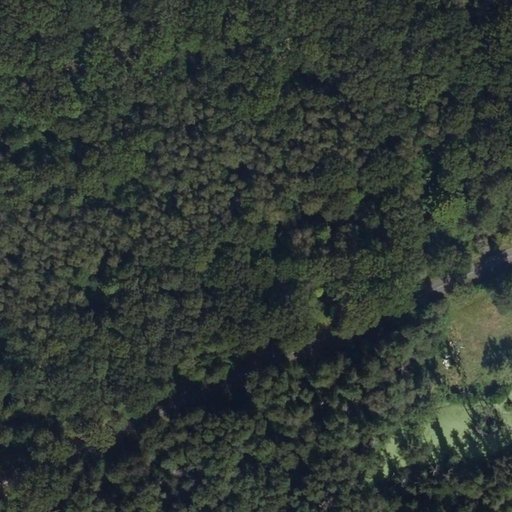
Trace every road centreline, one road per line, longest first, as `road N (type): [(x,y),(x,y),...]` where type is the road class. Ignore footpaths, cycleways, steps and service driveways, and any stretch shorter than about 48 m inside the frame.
road 1 (tertiary): [(511,254),(187,389),(0,484)]
road 2 (track): [(511,20),(484,13),(334,25),(181,70),(16,105),(0,101)]
